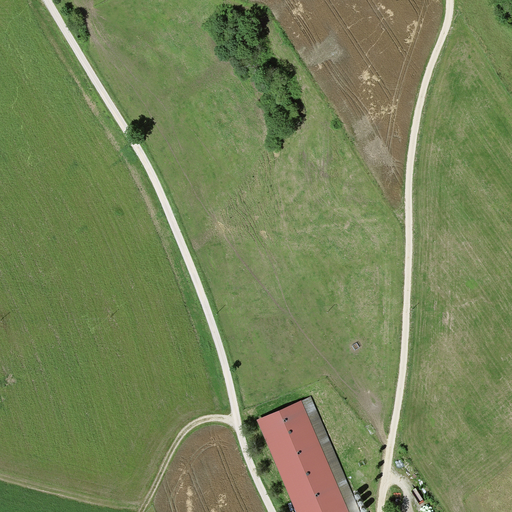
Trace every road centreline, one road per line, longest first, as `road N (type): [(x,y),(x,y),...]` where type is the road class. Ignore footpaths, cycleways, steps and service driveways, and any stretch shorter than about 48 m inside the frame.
road 1 (track): [(48,0),(146,163),(193,274),(244,448),(273,511)]
road 2 (track): [(449,0),(409,166),(395,421)]
road 3 (track): [(141,511),(178,437),(203,419),(236,423)]
road 4 (track): [(137,511),(0,477)]
